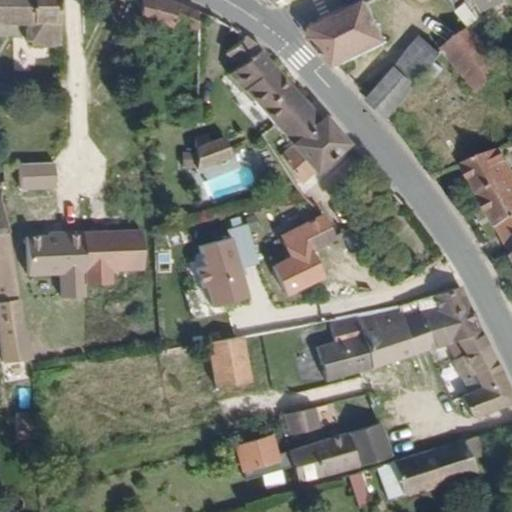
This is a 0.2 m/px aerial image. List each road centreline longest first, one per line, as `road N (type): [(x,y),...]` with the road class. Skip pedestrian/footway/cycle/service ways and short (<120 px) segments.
road 1 (secondary): [(511,350),(437,218),(358,120),(257,27)]
road 2 (unknown): [(274,325),(454,244)]
road 3 (unknown): [(65,0),(81,190)]
